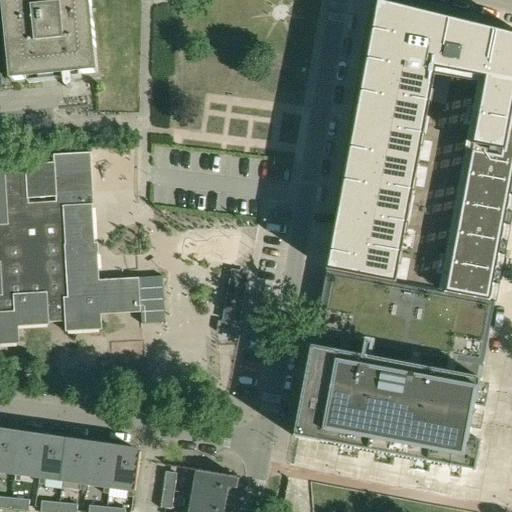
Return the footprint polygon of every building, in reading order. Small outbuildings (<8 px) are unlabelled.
[(51,78),(69,76),(90,74),(98,74),(91,0),(3,0),(12,78),(12,81),(51,78)] [(330,253),(326,270),(327,271),(396,284),(405,235),(434,83),(476,91),(461,172),(439,291),(445,292),(445,293),(490,301),(493,284),(496,271),(499,255),(501,242),(504,225),(507,212),(510,195),(511,184),(511,34),(480,26),(468,23),(466,23),(453,20),(451,19),(439,16),(437,15),(424,12),(377,1),(374,20),(372,32),(368,49),(366,61),(360,93),(358,106),(352,137),(349,150),(343,182),(341,194),(332,240),(330,253)] [(54,155),(55,163),(22,165),(21,157),(3,158),(3,163),(0,162),(0,343),(17,343),(16,325),(49,324),(48,323),(64,322),(65,330),(101,328),(100,312),(138,311),(139,313),(140,313),(139,279),(96,281),(95,255),(98,255),(97,243),(92,243),(90,206),(94,206),(92,168),(91,153),(54,155)] [(480,379),(483,367),(495,303),(327,271),(315,335),(328,338),(326,350),(312,347),(295,438),(476,472),(481,441),(470,439),(481,379),(480,379)] [(165,277),(140,279),(142,327),(167,326),(165,277)] [(239,325),(219,322),(217,332),(237,336),(239,325)] [(0,471),(16,474),(21,436),(0,432),(0,471)] [(21,436),(16,474),(15,481),(21,482),(22,475),(40,477),(45,439),(21,436)] [(46,478),(63,481),(69,442),(45,439),(40,477),(38,485),(44,486),(46,478)] [(69,442),(63,481),(81,483),(80,491),(86,492),(87,484),(93,446),(69,442)] [(110,495),(111,488),(116,449),(93,446),(87,484),(104,487),(103,494),(110,495)] [(111,488),(128,490),(127,498),(133,498),(134,491),(136,491),(141,453),(116,449),(111,488)] [(194,495),(232,502),(236,477),(198,470),(194,495)] [(166,472),(163,490),(175,492),(177,474),(166,472)] [(172,510),(175,492),(163,490),(161,508),(172,510)] [(194,495),(191,511),(186,511),(184,511),(183,511),(230,511),(232,502),(194,495)] [(0,508),(11,510),(12,499),(0,497),(0,508)] [(12,499),(11,510),(29,511),(30,500),(12,499)] [(40,511),(59,511),(60,503),(42,502),(40,511)] [(60,503),(59,511),(77,511),(78,505),(60,503)]
